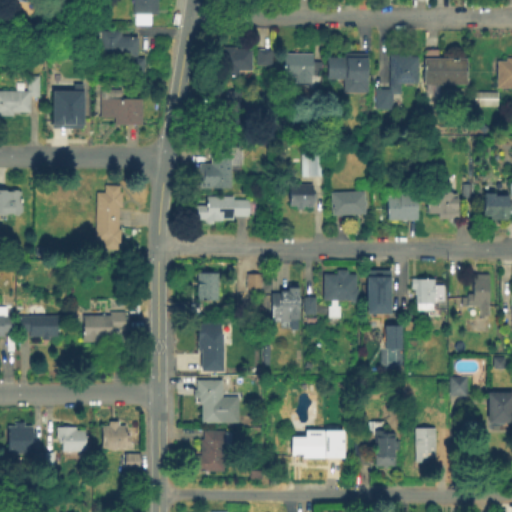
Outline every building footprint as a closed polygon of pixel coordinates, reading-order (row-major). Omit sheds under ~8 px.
[(156,0),(156,15),(149,15),(149,26),(133,26),(133,15),(130,15),(130,0),(156,0)] [(135,58),(98,57),(98,33),(119,33),(119,38),(129,38),(129,41),(135,41),(135,58)] [(250,70),(236,70),(236,77),(220,77),(220,48),(250,48),(250,70)] [(465,58),(465,86),(422,86),(422,50),(436,49),(436,58),(465,58)] [(269,66),(254,66),(254,50),(270,50),(269,66)] [(365,52),(365,94),(341,94),(341,80),(325,80),(325,57),(340,57),(340,52),(365,52)] [(318,97),(296,97),(295,74),(280,75),(280,53),(311,53),(311,61),(318,61),(318,97)] [(415,84),(398,84),(398,97),(391,97),(391,111),(373,111),(373,90),(387,90),(386,54),(415,54),(415,84)] [(511,89),(494,89),(494,61),(503,61),(504,57),(511,57),(511,89)] [(142,74),(130,74),(131,60),(142,61),(142,74)] [(37,97),(28,97),(28,112),(11,113),(11,118),(0,118),(0,91),(24,91),(24,76),(37,76),(37,97)] [(80,83),(79,127),(49,127),(49,89),(70,90),(70,83),(80,83)] [(140,124),(111,124),(111,118),(98,118),(98,88),(120,88),(120,101),(141,101),(140,124)] [(237,92),(237,125),(212,125),(212,92),(237,92)] [(496,92),(496,108),(471,108),(471,92),(496,92)] [(229,189),(196,189),(196,164),(208,164),(208,147),(240,147),(240,167),(229,167),(229,189)] [(320,178),(299,178),(298,155),(320,155),(320,178)] [(93,218),(94,193),(102,194),(103,185),(117,186),(117,192),(122,193),(121,208),(117,208),(116,219),(93,218)] [(312,208),(287,208),(287,185),(312,185),(312,208)] [(459,200),(459,185),(469,185),(469,200),(459,200)] [(22,215),(0,214),(0,192),(22,192),(22,215)] [(365,216),(329,217),(329,193),(364,192),(365,216)] [(459,221),(436,220),(436,215),(426,215),(426,193),(455,193),(455,210),(459,210),(459,221)] [(507,221),(489,221),(489,217),(482,217),(482,194),(494,194),(494,197),(507,197),(507,221)] [(417,221),(387,221),(387,199),(399,199),(399,195),(417,195),(417,221)] [(231,221),(210,221),(210,225),(201,225),(201,221),(193,221),(193,206),(204,206),(204,196),(232,196),(232,200),(247,200),(247,217),(231,217),(231,221)] [(119,251),(101,250),(101,244),(92,244),(93,218),(116,219),(116,230),(119,230),(119,251)] [(355,301),(333,302),(333,308),(337,308),(337,321),(325,321),(325,309),(329,309),(329,301),(321,301),(321,276),(334,275),(334,271),(346,271),(346,276),(355,276),(355,301)] [(390,315),(364,314),(365,272),(390,272),(390,315)] [(195,302),(195,274),(218,274),(218,302),(195,302)] [(477,320),(477,308),(459,309),(459,299),(464,299),(464,294),(470,294),(470,275),(487,275),(487,320),(477,320)] [(259,276),(259,294),(243,295),(242,276),(259,276)] [(442,312),(414,311),(415,291),(408,291),(408,280),(432,281),(432,286),(443,286),(442,312)] [(298,320),(287,321),(287,325),(268,325),(268,295),(278,294),(278,292),(286,292),(286,289),(297,289),(298,320)] [(313,316),(301,316),(301,300),(313,300),(313,316)] [(12,334),(2,335),(2,339),(0,339),(0,309),(3,309),(3,319),(12,319),(12,334)] [(81,318),(107,317),(107,312),(123,312),(123,330),(110,330),(110,337),(98,337),(98,343),(81,343),(81,318)] [(57,337),(47,337),(47,341),(38,341),(38,338),(26,338),(26,333),(16,333),(16,318),(57,317),(57,337)] [(225,373),(202,373),(202,356),(197,356),(197,343),(201,343),(201,326),(228,325),(228,347),(225,347),(225,373)] [(401,350),(383,350),(383,327),(400,327),(401,350)] [(502,359),(502,371),(491,371),(491,359),(502,359)] [(465,380),(465,400),(446,399),(447,379),(465,380)] [(236,424),(201,424),(201,407),(197,407),(197,399),(194,399),(194,382),(219,382),(219,398),(236,399),(236,424)] [(511,422),(487,423),(486,394),(511,394),(511,422)] [(129,449),(99,449),(98,426),(107,426),(107,422),(117,422),(117,426),(123,426),(123,436),(129,436),(129,449)] [(35,441),(31,441),(31,456),(5,456),(5,427),(12,428),(12,423),(21,423),(21,427),(31,427),(31,433),(35,433),(35,441)] [(86,453),(60,454),(60,441),(54,441),(54,427),(74,427),(74,432),(85,432),(86,453)] [(412,430),(432,430),(433,459),(425,459),(425,464),(413,465),(412,430)] [(393,468),(373,468),(372,453),(376,453),(376,439),(372,439),(372,431),(383,431),(383,434),(391,434),(391,442),(396,442),(396,451),(392,451),(393,468)] [(189,472),(188,457),(197,456),(197,441),(202,441),(202,432),(230,432),(230,450),(221,450),(222,472),(189,472)] [(338,458),(322,458),(322,463),(301,463),(301,458),(288,458),(288,435),(338,435),(338,458)] [(40,453),(40,469),(31,468),(32,453),(40,453)] [(42,453),(51,454),(51,467),(42,467),(42,453)] [(122,473),(122,454),(140,454),(139,473),(122,473)]
